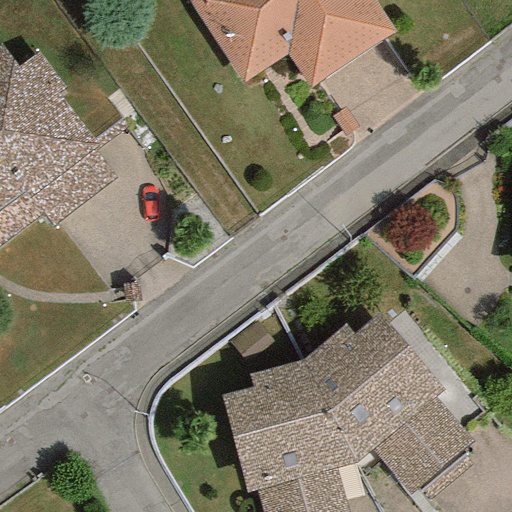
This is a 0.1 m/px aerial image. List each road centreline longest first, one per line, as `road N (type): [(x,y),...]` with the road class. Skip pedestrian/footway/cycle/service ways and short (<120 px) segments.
road 1 (residential): [(69,407),(511,62)]
road 2 (residential): [(69,407),(127,511)]
